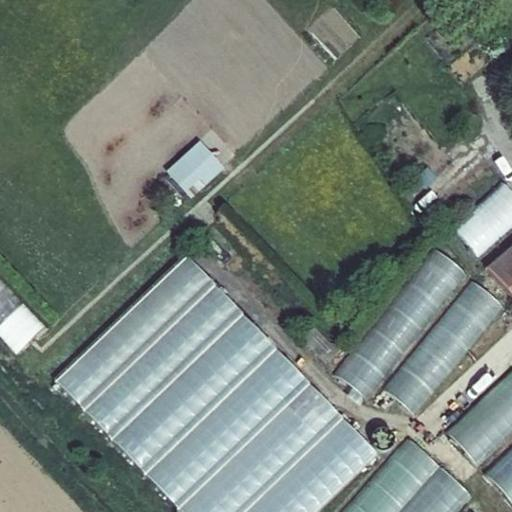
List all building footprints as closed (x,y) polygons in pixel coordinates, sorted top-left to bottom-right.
[(225,171),(199,143),(165,175),(191,202),(225,171)] [(511,226),(511,194),(501,183),(449,227),(476,259),(511,226)] [(344,381),(376,402),(466,269),(434,248),(344,381)] [(511,248),(486,271),(511,302),(511,248)] [(57,379),(180,511),(321,511),(380,458),(191,255),(57,379)] [(46,329),(0,281),(0,336),(17,355),(46,329)] [(414,414),(508,309),(479,283),(385,389),(414,414)] [(320,327),(306,335),(322,360),(335,352),(320,327)] [(511,373),(449,433),(479,465),(511,433),(511,373)] [(411,439),(348,511),(455,511),(473,492),(411,439)] [(511,452),(488,475),(511,500),(511,452)]
